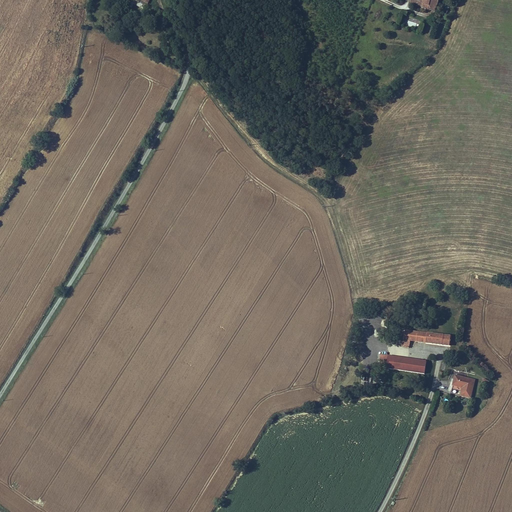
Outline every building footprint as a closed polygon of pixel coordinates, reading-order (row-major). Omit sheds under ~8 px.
[(419,0),(419,2),(431,6),(432,4),(439,6),(438,8),(446,11),(449,1),(449,0),(419,0)] [(408,329),(397,327),(393,337),(397,339),(396,342),(404,347),(407,338),(408,329)] [(423,340),(424,331),(408,329),(407,338),(423,340)] [(449,334),(424,331),(423,340),(447,344),(449,334)] [(374,364),(376,351),(368,350),(366,363),(374,364)] [(382,366),(385,353),(376,351),(374,364),(382,366)] [(421,359),(389,353),(387,366),(419,372),(421,359)] [(471,378),(453,373),(450,382),(459,385),(457,393),(466,396),(471,378)]
